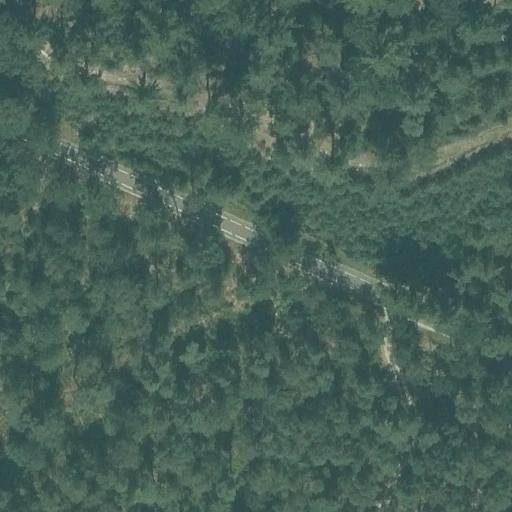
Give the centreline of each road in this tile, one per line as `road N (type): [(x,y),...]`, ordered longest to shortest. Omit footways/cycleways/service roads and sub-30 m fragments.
road 1 (tertiary): [(511,351),(0,113)]
road 2 (track): [(511,119),(432,154),(413,153),(0,5)]
road 3 (track): [(372,511),(380,352),(336,268)]
